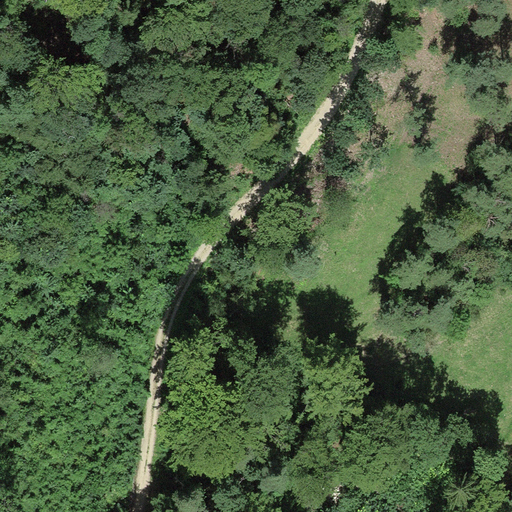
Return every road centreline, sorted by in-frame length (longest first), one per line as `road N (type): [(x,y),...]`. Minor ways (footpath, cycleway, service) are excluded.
road 1 (track): [(380,0),(343,90),(182,281),(161,325),(133,511)]
road 2 (track): [(433,511),(511,417)]
